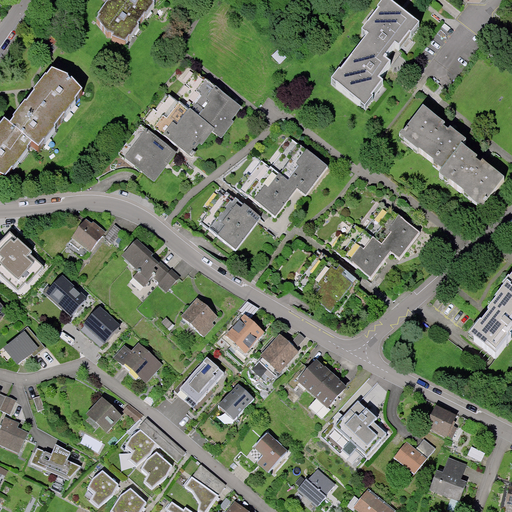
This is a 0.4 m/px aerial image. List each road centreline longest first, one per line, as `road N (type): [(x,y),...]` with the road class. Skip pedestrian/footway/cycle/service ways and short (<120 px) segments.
road 1 (residential): [(0,210),(117,204),(352,353)]
road 2 (residential): [(268,511),(86,363),(25,379),(0,372)]
road 3 (residential): [(352,353),(499,426),(475,511)]
road 4 (residential): [(352,353),(511,213)]
